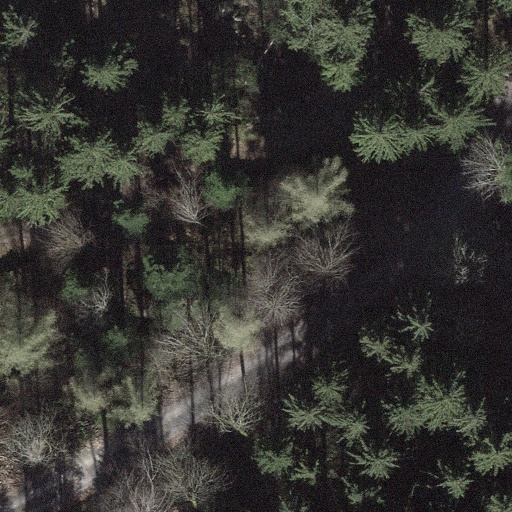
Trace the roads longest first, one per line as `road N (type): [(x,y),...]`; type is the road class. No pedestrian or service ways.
road 1 (track): [(24,511),(297,346),(452,221),(511,103)]
road 2 (track): [(511,100),(204,149),(0,234)]
